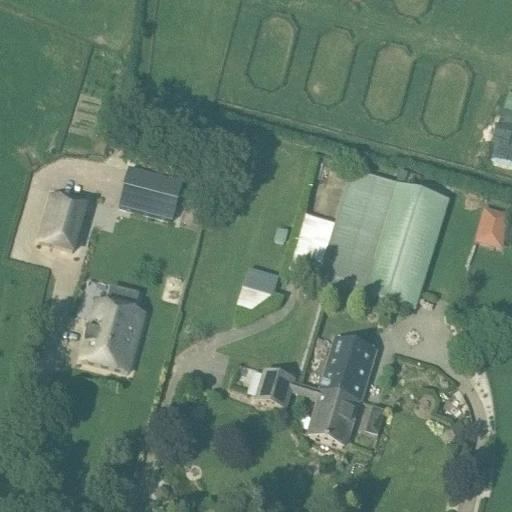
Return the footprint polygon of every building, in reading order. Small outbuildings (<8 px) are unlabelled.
[(129,171),(119,210),(172,225),(178,203),(182,185),(142,174),(129,171)] [(353,174),(321,282),(324,283),(364,295),(396,186),(353,174)] [(396,186),(364,295),(419,311),(451,204),(396,186)] [(52,198),(39,245),(73,255),(86,208),(52,198)] [(486,214),(478,244),(500,250),(508,220),(486,214)] [(290,230),(278,227),(275,240),(286,243),(290,230)] [(269,276),(249,270),(238,306),(253,311),(273,297),(264,294),(269,276)] [(81,363),(129,377),(144,318),(97,306),(81,363)] [(335,341),(319,392),(362,405),(377,354),(335,341)] [(362,405),(319,392),(318,392),(294,386),(295,383),(265,374),(255,405),(285,414),(291,397),(318,405),(316,411),(319,411),(310,441),(344,452),(358,406),(363,408),(364,405),(362,405)] [(458,439),(468,432),(461,422),(451,429),(458,439)]
